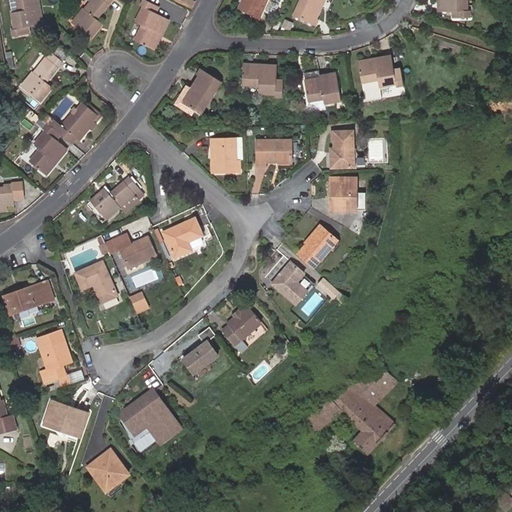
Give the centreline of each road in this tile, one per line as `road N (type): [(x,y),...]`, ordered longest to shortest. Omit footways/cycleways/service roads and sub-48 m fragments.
road 1 (residential): [(196,29),(216,41),(318,46),(378,30),(406,0)]
road 2 (residential): [(107,360),(150,340),(219,286),(242,253),(245,222)]
road 3 (tertiary): [(511,368),(376,511)]
road 4 (residential): [(130,122),(0,246)]
road 5 (residential): [(130,122),(245,222)]
